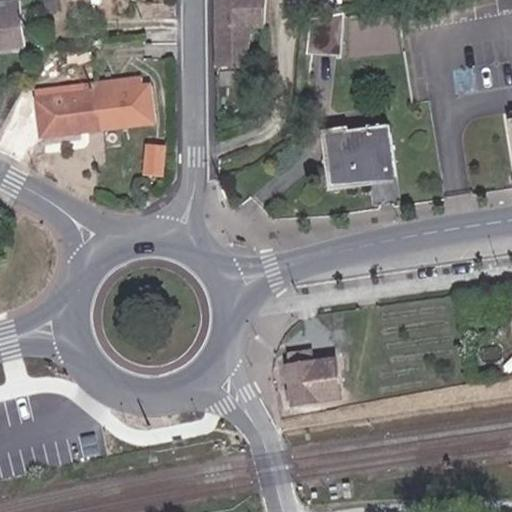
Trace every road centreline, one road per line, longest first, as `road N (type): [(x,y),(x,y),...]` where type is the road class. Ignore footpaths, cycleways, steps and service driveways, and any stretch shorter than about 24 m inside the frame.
road 1 (secondary): [(227,293),(352,251),(511,222)]
road 2 (residential): [(182,246),(190,208),(193,0)]
road 3 (secondary): [(73,328),(95,375),(116,390),(141,398),(191,388)]
road 4 (residential): [(0,175),(53,204),(110,252)]
